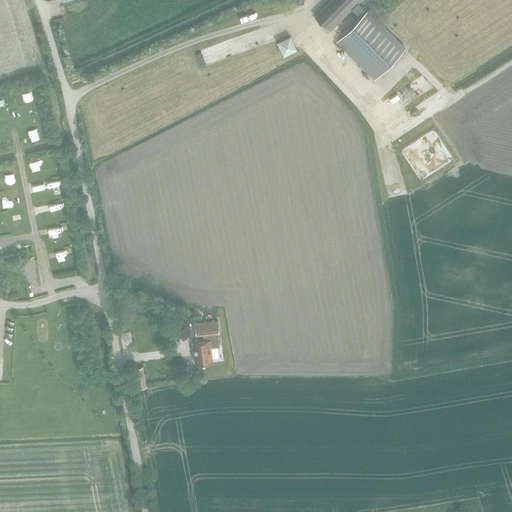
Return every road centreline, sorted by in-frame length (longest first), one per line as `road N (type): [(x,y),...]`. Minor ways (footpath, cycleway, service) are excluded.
road 1 (unclassified): [(146,511),(68,98)]
road 2 (unclassified): [(68,98),(176,47),(276,18)]
